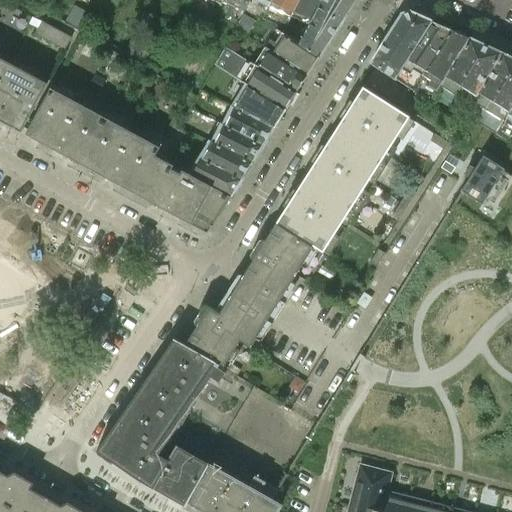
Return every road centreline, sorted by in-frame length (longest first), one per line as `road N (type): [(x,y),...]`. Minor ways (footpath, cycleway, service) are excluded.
road 1 (residential): [(382,0),(261,194),(206,266)]
road 2 (residential): [(206,266),(175,293),(53,469)]
road 3 (residential): [(206,266),(0,157)]
